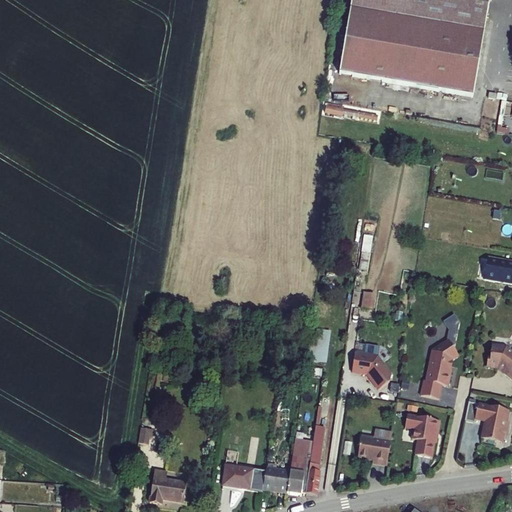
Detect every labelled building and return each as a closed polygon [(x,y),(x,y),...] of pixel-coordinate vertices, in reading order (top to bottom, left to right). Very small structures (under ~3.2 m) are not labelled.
[(349,0),(339,71),(471,91),(485,0),(349,0)] [(511,118),(511,103),(502,102),(499,117),(511,118)] [(324,115),(342,119),(344,110),(326,106),(324,115)] [(361,271),(369,272),(371,237),(363,237),(361,271)] [(511,256),(486,252),(483,273),(511,277),(511,256)] [(361,310),(372,311),(373,295),(363,294),(361,310)] [(329,364),(329,332),(309,331),(308,364),(329,364)] [(450,354),(457,349),(449,337),(446,336),(442,338),(434,343),(429,365),(428,365),(425,375),(423,375),(420,390),(439,393),(442,379),(447,380),(450,364),(448,364),(450,354)] [(511,346),(505,342),(491,340),(490,352),(487,351),(486,360),(500,362),(505,365),(503,367),(511,373),(511,346)] [(377,351),(354,347),(351,369),(367,372),(370,375),(370,376),(378,387),(389,379),(391,369),(377,351)] [(505,415),(508,404),(477,397),(467,395),(463,414),(473,416),(474,413),(485,415),(484,420),(485,421),(482,432),(501,436),(503,426),(505,425),(507,418),(505,415)] [(440,415),(407,408),(404,420),(411,422),(412,423),(411,432),(417,433),(414,448),(430,451),(435,425),(438,426),(440,415)] [(139,419),(136,434),(146,436),(147,428),(150,429),(151,421),(139,419)] [(373,432),(360,430),(357,451),(372,453),(372,457),(386,459),(390,436),(373,433),(373,432)] [(311,442),(309,453),(320,455),(322,443),(311,442)] [(320,455),(309,453),(304,487),(315,488),(320,455)] [(291,467),(291,469),(289,469),(287,488),(300,490),(304,461),(299,460),(298,468),(291,467)] [(237,463),(222,461),(219,480),(235,482),(237,463)] [(251,465),(237,463),(235,482),(248,484),(251,465)] [(289,469),(263,465),(263,467),(260,484),(287,488),(289,469)] [(161,485),(149,484),(144,511),(178,511),(181,495),(160,492),(161,485)]
